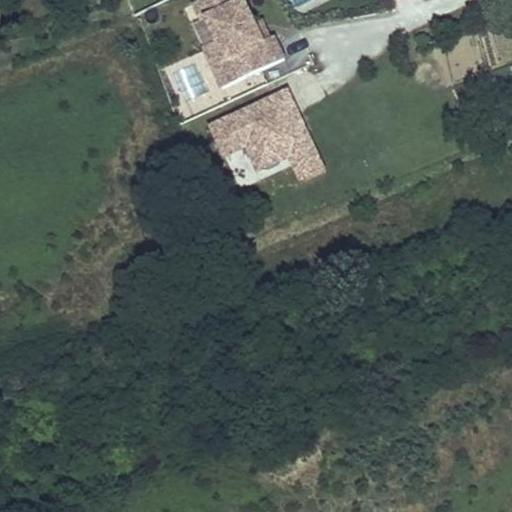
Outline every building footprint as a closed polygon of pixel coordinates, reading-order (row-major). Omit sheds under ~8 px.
[(271,38),(268,39),(261,43),(254,27),(241,0),(201,0),(192,5),(200,22),(205,20),(217,47),(226,65),(213,71),(221,89),(282,61),(271,38)] [(260,23),(254,27),(261,43),(268,39),(260,23)] [(217,47),(204,53),(213,71),(226,65),(217,47)] [(287,89),(211,125),(224,154),(247,144),(255,162),(287,147),(301,176),(323,166),(306,131),(300,134),(289,110),(295,108),(287,89)] [(306,131),(295,108),(289,110),(300,134),(306,131)]
